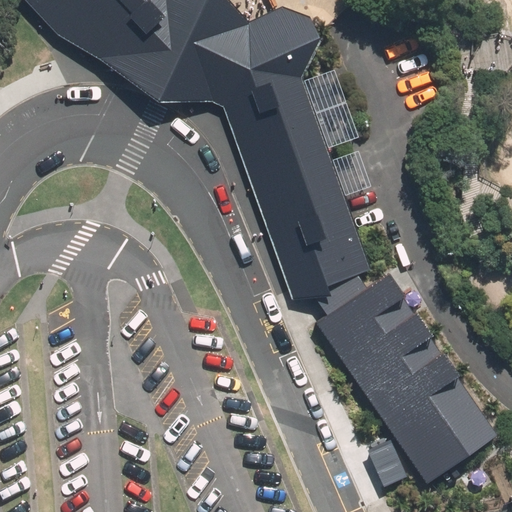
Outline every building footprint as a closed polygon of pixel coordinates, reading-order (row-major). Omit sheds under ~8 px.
[(28,0),(66,39),(92,49),(101,53),(173,44),(169,0),(28,0)] [(197,38),(251,21),(233,0),(169,0),(173,44),(101,53),(159,102),(225,104),(215,99),(197,38)] [(215,99),(225,104),(228,112),(293,294),(316,291),(331,289),(327,279),(358,268),(371,263),(362,236),(305,70),(322,35),(314,16),(286,6),(251,21),(197,38),(215,99)] [(326,115),(330,118),(336,120),(341,120),(346,118),(351,114),(353,109),(355,104),(354,98),(351,93),(347,89),(342,87),(337,86),(331,88),(327,90),(323,95),(321,100),(321,105),(322,111),(326,115)] [(322,300),(328,309),(317,316),(430,478),(439,471),(498,428),(395,278),(387,267),(367,281),(358,268),(327,279),(331,289),(316,291),(322,300)] [(475,482),(478,483),(480,483),(482,481),(484,480),(485,478),(485,475),(484,473),(483,471),(481,470),(478,469),(476,470),(474,471),(473,472),(472,474),(471,476),(471,478),(472,480),(473,481),(475,482)]
